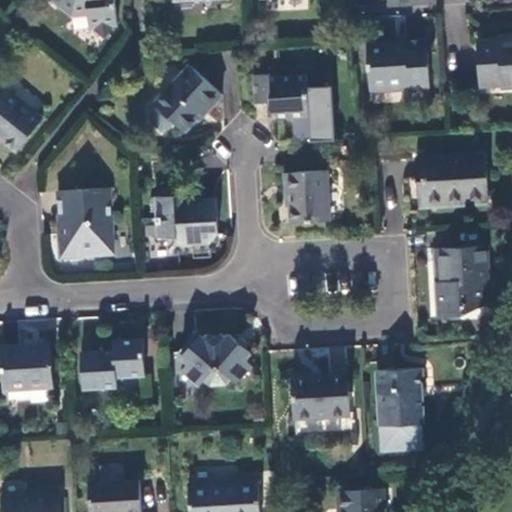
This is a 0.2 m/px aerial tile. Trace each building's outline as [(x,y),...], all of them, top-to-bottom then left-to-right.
[(54,0),(71,14),(87,13),(88,28),(92,28),(105,38),(113,27),(117,26),(114,0),(54,0)] [(429,90),(427,41),(404,42),(404,47),(372,49),(373,66),(368,66),(370,89),(406,86),(406,91),(429,90)] [(511,42),(477,44),(479,78),(500,77),(501,85),(511,84),(511,42)] [(221,95),(189,66),(154,104),(155,105),(174,122),(183,131),(206,106),(209,108),(221,95)] [(306,114),(305,74),(270,76),(270,73),(253,74),(254,101),(269,101),(270,116),(306,114)] [(42,119),(8,91),(0,100),(0,133),(5,138),(3,142),(15,152),(42,119)] [(168,130),(174,122),(155,105),(149,113),(148,119),(160,130),(168,130)] [(485,154),(416,157),(417,179),(423,179),(425,202),(446,200),(446,198),(464,197),(465,200),(488,198),(485,154)] [(329,219),(326,170),(284,172),(285,193),(288,192),(290,221),(329,219)] [(489,204),(488,198),(465,200),(464,197),(446,198),(446,200),(425,202),(423,179),(417,179),(419,207),(489,204)] [(113,253),(110,189),(58,192),(62,256),(113,253)] [(181,194),(155,195),(157,237),(176,236),(177,244),(208,242),(218,233),(215,198),(181,199),(181,194)] [(486,247),(441,249),(443,281),(439,281),(441,317),(464,315),(464,304),(484,302),(484,284),(488,283),(486,247)] [(250,353),(229,334),(226,338),(222,334),(209,334),(205,339),(201,336),(182,357),(188,363),(183,370),(199,385),(204,379),(211,385),(226,384),(231,377),(236,382),(251,365),(245,359),(250,353)] [(114,351),(82,353),(84,389),(117,387),(117,378),(145,376),(143,340),(114,340),(114,351)] [(50,344),(1,347),(4,388),(53,386),(50,344)] [(420,368),(378,371),(382,424),(424,423),(420,368)] [(348,372),(293,375),(296,418),(350,415),(348,372)] [(260,511),(259,479),(189,483),(190,511),(260,511)] [(140,511),(140,480),(89,483),(90,511),(140,511)] [(385,511),(384,490),(338,492),(339,511),(341,511),(385,511)] [(60,511),(60,493),(2,496),(2,511),(60,511)]
